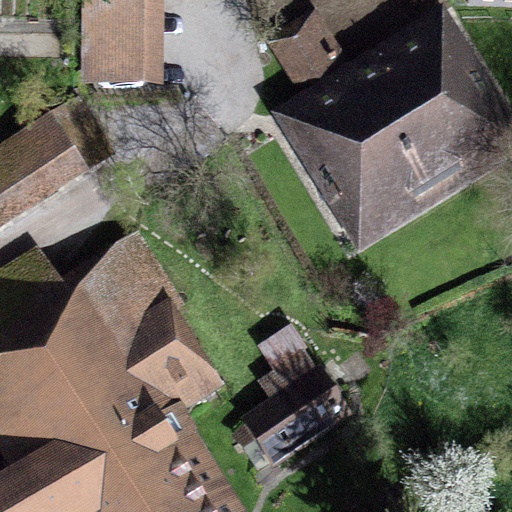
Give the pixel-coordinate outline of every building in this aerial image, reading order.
[(144,0),(93,0),(92,67),(144,67),(144,0)] [(354,86),(314,21),(277,43),(317,109),(296,122),(333,182),(323,188),(350,232),(502,140),(438,35),(354,86)] [(75,107),(0,153),(0,225),(108,158),(75,107)] [(59,286),(0,322),(0,392),(46,466),(0,494),(0,511),(228,511),(195,458),(174,472),(59,286)] [(318,379),(250,422),(275,462),(343,419),(318,379)]
